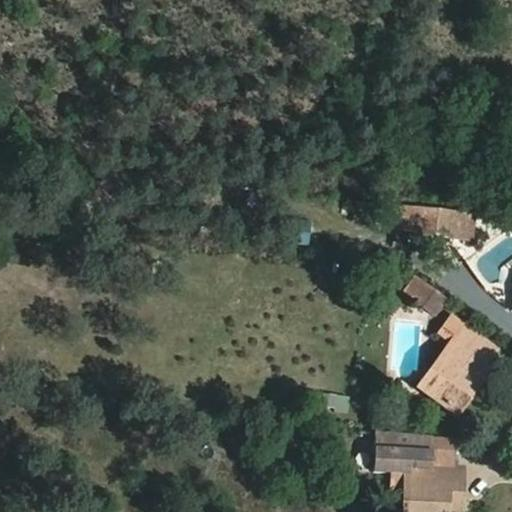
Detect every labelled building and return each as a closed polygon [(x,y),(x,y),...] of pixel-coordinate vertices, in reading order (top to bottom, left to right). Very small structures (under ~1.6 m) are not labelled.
[(373,221),(375,204),(356,202),(354,219),(373,221)] [(403,220),(420,222),(419,230),(436,232),(440,207),(406,203),(403,220)] [(472,236),(475,212),(440,207),(436,232),(472,236)] [(441,300),(415,278),(402,293),(429,316),(441,300)] [(465,327),(452,318),(440,333),(453,343),(465,327)] [(494,349),(465,327),(453,343),(420,388),(456,415),(478,385),(471,380),(485,362),(494,349)] [(491,367),(485,362),(471,380),(478,385),(491,367)] [(430,461),(432,435),(375,430),(373,472),(393,473),(394,450),(417,452),(416,460),(430,461)] [(450,469),(452,436),(432,435),(430,461),(416,460),(416,467),(450,469)] [(408,485),(406,511),(435,511),(436,503),(459,504),(461,470),(450,469),(416,467),(416,460),(417,452),(394,450),(393,473),(392,485),(408,485)] [(458,511),(459,504),(436,503),(435,511),(458,511)]
